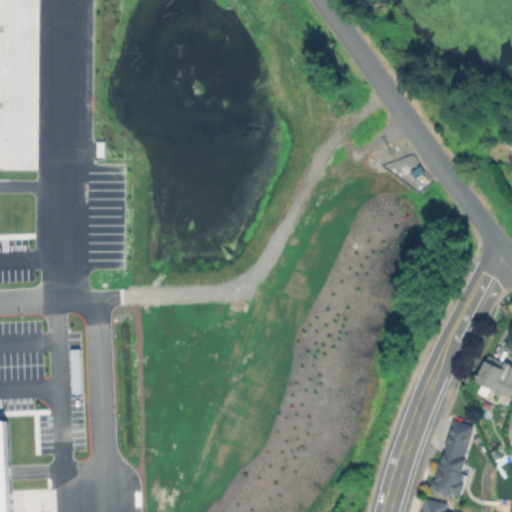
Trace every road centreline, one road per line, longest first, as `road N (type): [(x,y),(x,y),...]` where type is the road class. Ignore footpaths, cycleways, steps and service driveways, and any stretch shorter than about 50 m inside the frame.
road 1 (residential): [(319,0),(511,259)]
road 2 (residential): [(502,248),(433,373),(384,511)]
